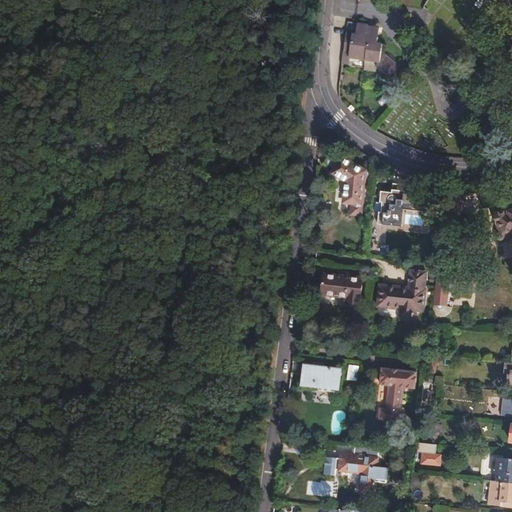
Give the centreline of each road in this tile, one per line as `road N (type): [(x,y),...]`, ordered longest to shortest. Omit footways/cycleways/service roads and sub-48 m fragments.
road 1 (residential): [(320,98),(262,511)]
road 2 (tertiary): [(320,98),(367,141),(430,168),(511,165)]
